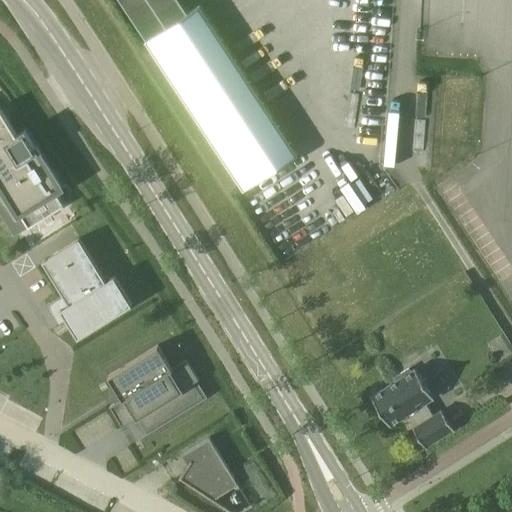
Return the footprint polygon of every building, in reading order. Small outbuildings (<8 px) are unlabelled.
[(243,190),(298,154),(200,5),(145,41),(243,190)] [(0,182),(28,228),(64,206),(54,191),(61,187),(36,147),(34,148),(24,132),(17,136),(0,107),(0,182)] [(129,304),(111,275),(103,280),(76,238),(39,261),(66,303),(57,309),(75,337),(129,304)] [(122,426),(137,417),(145,431),(203,396),(194,382),(199,379),(186,359),(173,367),(158,344),(108,375),(122,398),(109,406),(122,426)] [(398,380),(372,396),(389,424),(409,412),(417,426),(413,428),(425,446),(453,428),(442,410),(433,415),(425,402),(433,397),(416,369),(411,372),(409,368),(396,377),(398,380)] [(209,437),(186,451),(191,460),(180,477),(182,479),(213,499),(238,484),(209,437)]
